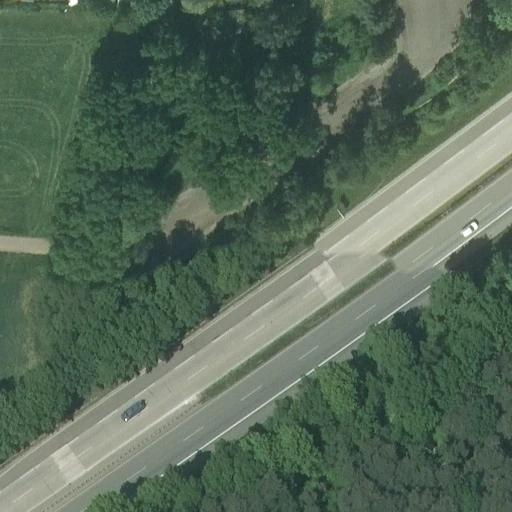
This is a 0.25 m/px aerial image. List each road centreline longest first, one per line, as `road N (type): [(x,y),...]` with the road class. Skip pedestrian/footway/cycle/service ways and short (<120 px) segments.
road 1 (track): [(511,31),(335,174),(76,360),(96,257)]
road 2 (motorway): [(511,140),(6,511)]
road 3 (motorway): [(82,511),(511,199)]
road 4 (track): [(272,511),(511,326)]
road 5 (track): [(155,0),(96,257)]
